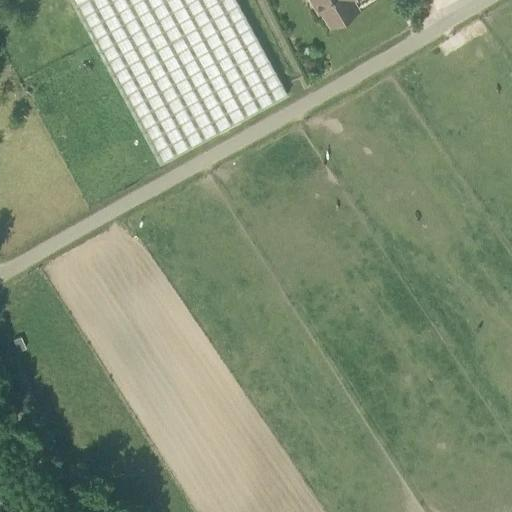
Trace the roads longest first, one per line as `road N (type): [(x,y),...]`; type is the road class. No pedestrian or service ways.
road 1 (unclassified): [(0,275),(476,0)]
road 2 (track): [(68,511),(0,387)]
